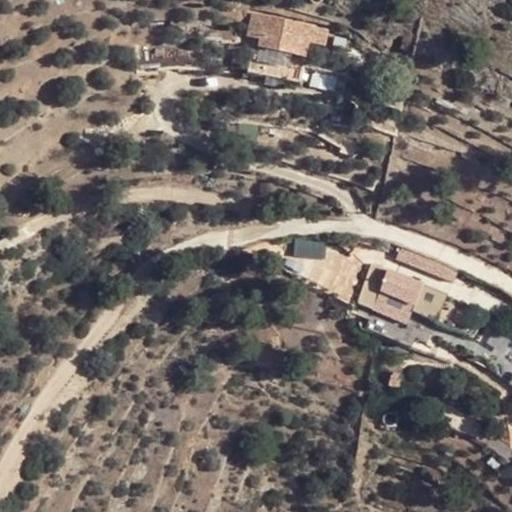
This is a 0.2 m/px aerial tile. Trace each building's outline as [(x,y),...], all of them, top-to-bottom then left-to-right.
[(248,36),(264,40),(269,19),(254,15),(248,36)] [(319,66),(328,34),(269,19),(264,40),(261,51),(319,66)] [(304,69),(258,57),(253,76),(299,88),(304,69)] [(426,271),(399,259),(392,273),(419,285),(426,271)] [(391,275),(378,312),(408,323),(421,286),(391,275)]
